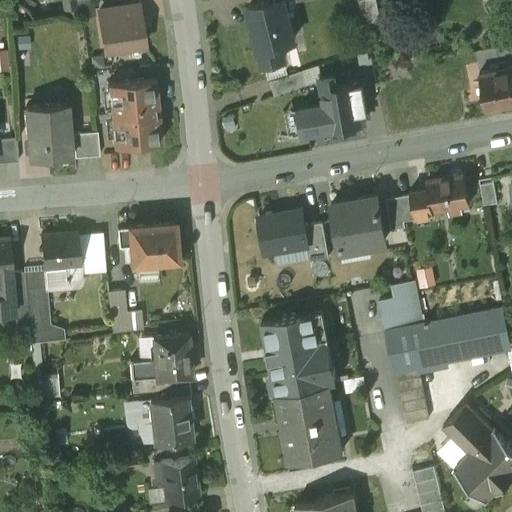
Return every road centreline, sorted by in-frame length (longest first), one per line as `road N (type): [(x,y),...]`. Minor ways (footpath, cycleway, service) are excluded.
road 1 (residential): [(254,511),(207,179)]
road 2 (residential): [(207,179),(511,126)]
road 3 (residential): [(0,197),(207,179)]
road 4 (residential): [(207,179),(182,0)]
